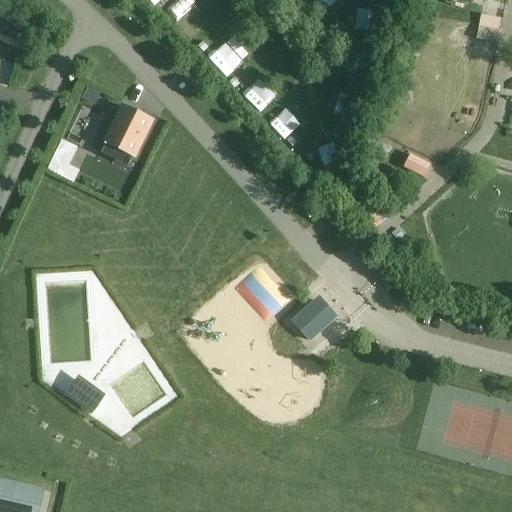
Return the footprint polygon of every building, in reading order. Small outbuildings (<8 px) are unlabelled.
[(0,1),(0,26),(10,7),(0,1)] [(107,78),(102,94),(114,97),(118,81),(107,78)] [(152,122),(123,107),(105,143),(134,157),(152,122)] [(433,163),(440,148),(412,136),(405,151),(433,163)] [(269,263),(248,285),(283,318),(304,296),(269,263)] [(291,324),(309,343),(332,322),(314,303),(291,324)] [(79,382),(69,395),(91,411),(101,397),(79,382)] [(241,438),(240,413),(228,413),(230,439),(241,438)] [(260,437),(260,420),(246,420),(246,437),(260,437)] [(36,511),(42,495),(0,482),(0,511),(36,511)] [(335,511),(350,511),(351,485),(336,485),(335,511)]
